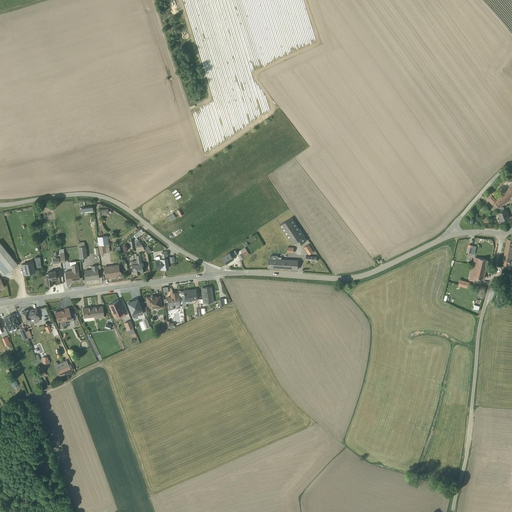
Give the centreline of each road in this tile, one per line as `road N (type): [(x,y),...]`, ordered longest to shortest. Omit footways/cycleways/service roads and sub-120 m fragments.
road 1 (unclassified): [(502,232),(477,334),(466,457),(452,511)]
road 2 (unclassified): [(0,205),(80,193),(107,198),(218,273)]
road 3 (unclassified): [(218,273),(349,278),(448,234)]
road 4 (unclassified): [(0,304),(218,273)]
